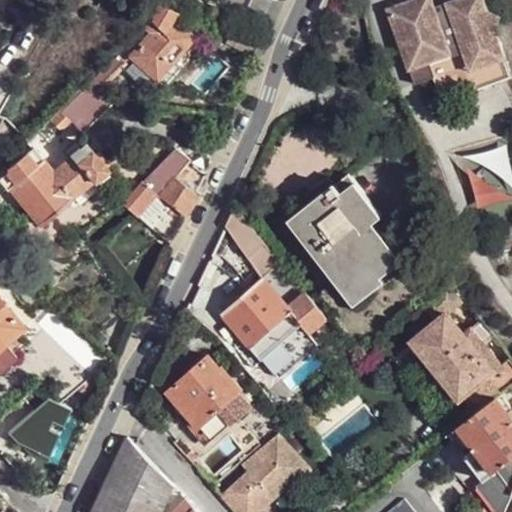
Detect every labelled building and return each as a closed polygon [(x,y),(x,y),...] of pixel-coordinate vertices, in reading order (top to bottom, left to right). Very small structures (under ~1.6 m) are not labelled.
[(128,0),(98,0),(97,8),(141,24),(153,8),(128,0)] [(410,0),(385,9),(409,70),(452,55),(451,48),(462,44),(465,52),(468,61),(503,48),(496,27),(501,15),(489,10),(485,0),(451,0),(446,2),(450,11),(438,15),(435,6),(433,0),(410,0)] [(446,2),(435,6),(438,15),(450,11),(446,2)] [(173,18),(177,14),(159,7),(153,18),(146,28),(151,34),(130,57),(157,81),(176,59),(195,38),(182,25),(173,18)] [(186,19),(177,14),(173,18),(182,25),(186,19)] [(261,37),(233,28),(228,45),(256,53),(261,37)] [(452,55),(454,58),(465,52),(462,44),(451,48),(452,55)] [(503,48),(468,61),(471,70),(507,57),(503,48)] [(84,90),(94,91),(124,61),(118,57),(84,90)] [(77,128),(78,129),(83,133),(100,116),(118,98),(79,91),(59,110),(71,122),(74,124),(77,128)] [(71,123),(71,122),(59,110),(52,117),(62,130),(65,128),(71,123)] [(71,134),(77,129),(78,129),(77,128),(74,124),(71,122),(71,123),(65,128),(71,134)] [(85,143),(70,155),(77,163),(91,150),(85,143)] [(9,191),(13,194),(38,226),(107,170),(104,167),(106,164),(102,158),(97,152),(94,155),(91,150),(77,163),(70,155),(65,160),(67,161),(53,171),(34,148),(7,171),(9,173),(0,179),(0,181),(7,193),(9,191)] [(176,149),(143,183),(122,204),(171,245),(178,230),(185,214),(205,175),(192,166),(193,162),(176,149)] [(377,268),(389,284),(411,268),(375,223),(382,216),(349,175),(343,180),(336,185),(312,205),(298,215),(337,264),(329,270),(347,292),(377,268)] [(304,195),(312,205),(336,185),(328,177),(304,195)] [(0,204),(1,205),(13,194),(9,191),(7,193),(0,181),(0,204)] [(310,334),(328,318),(238,206),(227,227),(245,252),(264,277),(222,313),(263,362),(304,327),(310,334)] [(290,221),(329,270),(337,264),(298,215),(290,221)] [(0,272),(10,262),(0,252),(0,272)] [(359,307),(389,284),(377,268),(347,292),(359,307)] [(441,290),(426,303),(439,319),(416,339),(463,398),(467,395),(478,410),(498,396),(502,392),(511,384),(511,355),(509,352),(502,358),(490,343),(496,337),(481,319),(467,331),(450,312),(465,300),(451,281),(445,286),(441,290)] [(0,348),(4,345),(16,335),(24,328),(0,300),(0,348)] [(24,343),(16,335),(4,345),(12,353),(24,343)] [(12,353),(4,345),(0,348),(0,371),(17,359),(12,353)] [(219,411),(230,425),(231,426),(253,405),(235,384),(238,382),(232,376),(237,371),(229,363),(224,368),(223,366),(219,367),(209,356),(188,375),(167,393),(199,429),(219,411)] [(78,388),(84,395),(98,381),(94,375),(78,388)] [(478,486),(500,511),(503,511),(511,494),(511,414),(498,396),(478,410),(468,417),(460,425),(497,471),(485,480),(478,486)] [(314,399),(299,412),(308,422),(314,429),(329,416),(314,399)] [(208,445),(230,425),(219,411),(199,429),(195,432),(208,445)] [(277,431),(286,440),(308,422),(299,412),(291,419),(277,431)] [(497,471),(460,425),(449,434),(485,480),(497,471)] [(286,440),(277,431),(265,441),(282,461),(295,448),(286,440)] [(162,511),(176,485),(128,438),(93,511),(162,511)] [(282,461),(265,441),(240,463),(248,471),(223,495),(240,511),(254,511),(292,478),(278,465),(282,461)] [(295,448),(282,461),(295,475),(308,461),(295,448)] [(185,455),(193,463),(199,458),(192,450),(185,455)] [(295,475),(282,461),(278,465),(292,478),(295,475)] [(37,490),(39,492),(50,497),(56,478),(51,476),(52,469),(40,464),(36,475),(41,478),(37,490)] [(200,511),(186,496),(172,511),(200,511)] [(414,511),(404,499),(388,511),(414,511)]
